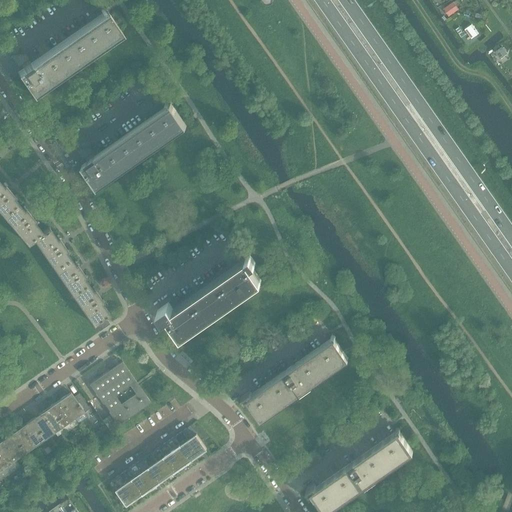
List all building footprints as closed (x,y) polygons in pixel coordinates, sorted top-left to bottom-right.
[(92,12),(102,5),(99,0),(98,0),(88,7),(92,12)] [(449,16),(459,10),(454,2),(444,9),(449,16)] [(48,82),(98,46),(121,31),(106,10),(30,63),(28,60),(29,59),(26,54),(11,56),(18,66),(20,65),(22,69),(17,72),(31,93),(45,83),(46,85),(49,83),(48,82)] [(478,33),(472,25),(466,30),(472,38),(478,33)] [(495,52),(500,59),(508,54),(502,47),(495,52)] [(143,85),(153,78),(150,73),(139,80),(143,85)] [(146,90),(157,82),(153,78),(143,85),(146,90)] [(149,95),(160,87),(157,82),(146,90),(149,95)] [(153,100),(163,92),(160,87),(149,95),(153,100)] [(156,105),(167,97),(163,92),(153,100),(156,105)] [(112,175),(163,139),(185,124),(171,103),(95,156),(93,153),(94,152),(90,147),(75,149),(83,159),(85,158),(87,161),(82,165),(96,186),(110,176),(111,178),(113,176),(112,175)] [(15,196),(11,192),(4,184),(3,185),(0,182),(0,211),(4,216),(18,203),(13,197),(15,196)] [(35,220),(31,216),(25,208),(23,209),(18,203),(4,216),(27,244),(34,239),(43,232),(33,221),(35,220)] [(67,250),(59,238),(58,237),(56,238),(49,227),(43,232),(34,239),(54,269),(70,258),(65,251),(67,250)] [(182,335),(246,291),(261,280),(251,266),(256,263),(250,255),(173,309),(169,302),(158,310),(169,327),(174,324),(182,335)] [(83,277),(85,276),(76,263),(74,264),(70,258),(54,269),(72,294),(88,284),(83,277)] [(103,301),(98,295),(94,288),(92,290),(88,284),(72,294),(93,324),(94,324),(104,316),(109,313),(101,302),(103,301)] [(109,324),(104,316),(94,324),(99,331),(109,324)] [(261,418),(320,377),(348,358),(334,337),(252,394),(250,391),(242,397),(245,402),(249,400),(261,418)] [(258,366),(251,356),(246,359),(252,369),(258,366)] [(252,369),(246,359),(241,362),(247,373),(252,369)] [(143,396),(135,385),(137,383),(122,361),(89,384),(103,404),(104,403),(109,411),(108,412),(118,425),(150,402),(145,394),(143,396)] [(247,373),(241,362),(236,366),(242,376),(247,373)] [(242,376),(236,366),(231,369),(237,379),(242,376)] [(237,379),(231,369),(225,372),(232,383),(237,379)] [(74,397),(72,394),(70,392),(60,399),(73,417),(74,419),(85,412),(84,412),(90,408),(79,393),(74,397)] [(73,417),(60,399),(54,403),(50,406),(63,424),(73,417)] [(63,424),(50,406),(41,413),(53,431),(63,424)] [(53,431),(41,413),(31,419),(43,438),(53,431)] [(43,438),(31,419),(21,426),(33,445),(43,438)] [(33,445),(21,426),(11,433),(24,452),(33,445)] [(183,465),(191,459),(199,454),(207,448),(195,431),(191,426),(183,431),(175,436),(167,442),(159,447),(151,453),(143,458),(135,464),(128,469),(120,475),(111,481),(128,503),(136,498),(143,492),(144,492),(152,487),(159,481),(167,476),(175,470),(183,465)] [(326,511),(412,451),(398,430),(317,487),(315,484),(306,489),(310,495),(313,493),(326,511)] [(24,452),(11,433),(1,440),(14,458),(24,452)] [(0,479),(20,466),(14,458),(1,440),(0,440),(0,479)] [(322,459),(316,449),(311,452),(317,462),(322,459)] [(317,462),(311,452),(306,455),(312,465),(317,462)] [(312,465),(306,455),(300,459),(306,469),(312,465)] [(306,469),(300,459),(295,462),(302,472),(306,469)] [(302,472),(295,462),(290,465),(297,475),(302,472)] [(78,511),(68,497),(48,511),(78,511)]
